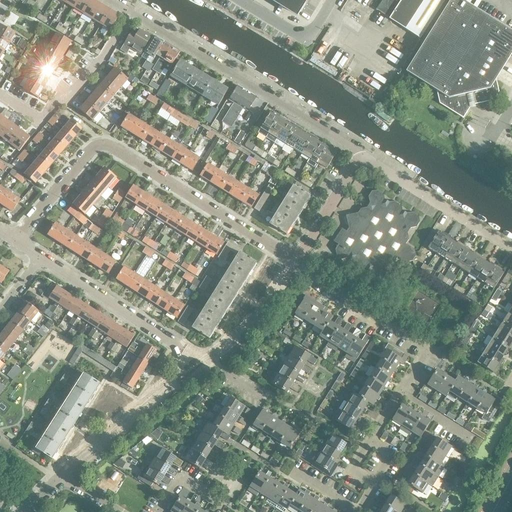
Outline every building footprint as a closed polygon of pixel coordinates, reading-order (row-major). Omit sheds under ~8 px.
[(90,0),(77,0),(73,8),(83,13),(90,0)] [(93,0),(90,0),(83,13),(92,19),(101,4),(93,0)] [(273,0),(298,15),(307,0),(273,0)] [(382,0),(376,10),(389,18),(389,19),(420,39),(445,0),(382,0)] [(462,0),(450,0),(406,71),(436,91),(439,103),(463,118),(469,108),(468,104),(474,102),(475,104),(483,103),(493,100),(499,91),(496,79),(511,55),(511,54),(511,31),(503,25),(462,0)] [(110,10),(101,4),(92,19),(101,25),(110,10)] [(111,30),(120,16),(110,10),(101,25),(111,30)] [(15,33),(0,24),(0,37),(9,43),(15,33)] [(141,54),(151,37),(140,30),(136,36),(131,33),(121,50),(126,53),(130,48),(141,54)] [(71,42),(56,33),(51,42),(66,51),(71,42)] [(149,55),(142,67),(149,72),(153,65),(151,63),(156,55),(164,42),(153,35),(153,36),(144,52),(149,55)] [(0,49),(4,52),(9,43),(0,37),(0,49)] [(60,61),(66,51),(51,42),(45,52),(60,61)] [(172,46),(164,42),(156,55),(160,58),(152,70),(156,72),(172,46)] [(160,75),(164,68),(168,71),(172,65),(180,51),(172,46),(156,72),(160,75)] [(54,70),(60,61),(45,52),(40,61),(54,70)] [(180,60),(170,76),(186,86),(196,70),(180,60)] [(49,79),(54,70),(40,61),(34,70),(49,79)] [(115,68),(108,76),(121,88),(128,79),(115,68)] [(43,89),(49,79),(34,70),(28,80),(43,89)] [(212,79),(196,70),(186,86),(202,96),(212,79)] [(135,84),(138,80),(131,75),(129,79),(135,84)] [(114,96),(121,88),(108,76),(101,85),(114,96)] [(140,80),(147,85),(149,80),(143,76),(140,80)] [(228,89),(212,79),(202,96),(218,106),(228,89)] [(28,80),(23,89),(38,98),(43,89),(28,80)] [(165,80),(162,85),(168,88),(172,83),(165,80)] [(157,90),(159,86),(151,81),(149,85),(157,90)] [(107,104),(114,96),(101,85),(93,93),(107,104)] [(168,88),(162,85),(159,90),(165,94),(168,88)] [(234,103),(224,118),(222,122),(231,127),(243,108),(248,111),(256,97),(237,85),(229,100),(234,103)] [(159,90),(156,95),(162,99),(165,94),(159,90)] [(151,102),(154,97),(156,94),(151,92),(146,100),(151,102)] [(107,104),(93,93),(86,101),(99,113),(107,104)] [(79,110),(92,121),(99,113),(86,101),(79,110)] [(211,106),(209,111),(215,114),(217,110),(211,106)] [(166,122),(170,115),(174,109),(170,107),(166,112),(168,113),(163,120),(166,122)] [(0,115),(0,114),(0,122),(8,112),(5,109),(0,115)] [(170,115),(173,116),(172,118),(180,123),(184,116),(178,112),(174,109),(170,115)] [(209,111),(206,115),(212,119),(215,114),(209,111)] [(12,114),(8,112),(0,122),(0,136),(2,138),(12,124),(7,120),(12,114)] [(270,112),(267,117),(260,128),(260,129),(257,133),(265,138),(279,115),(275,113),(274,115),(270,112)] [(131,133),(139,121),(129,114),(121,127),(131,133)] [(263,115),(256,126),(260,129),(260,128),(267,117),(263,115)] [(274,143),(286,123),(283,120),(284,118),(279,115),(265,138),(274,143)] [(184,116),(180,123),(187,127),(188,126),(191,127),(194,122),(190,119),(184,116)] [(65,127),(76,136),(82,129),(71,120),(65,127)] [(139,121),(131,133),(141,139),(149,127),(139,121)] [(12,124),(2,138),(10,144),(25,125),(22,122),(17,128),(12,124)] [(286,123),(274,143),(282,148),(296,125),(292,123),(290,125),(286,123)] [(29,127),(25,125),(10,144),(19,151),(30,137),(25,133),(29,127)] [(301,128),(296,125),(282,148),(291,153),(294,149),(293,149),(303,133),(299,130),(301,128)] [(57,136),(68,146),(76,136),(65,127),(57,136)] [(149,127),(141,139),(151,146),(159,133),(149,127)] [(214,135),(209,131),(206,137),(211,140),(214,135)] [(239,145),(245,134),(240,131),(234,141),(239,145)] [(159,133),(151,146),(161,152),(169,139),(159,133)] [(301,154),(312,135),(308,133),(307,135),(303,133),(293,149),(294,149),(301,154)] [(309,159),(319,143),(316,140),(317,138),(312,135),(301,154),(309,159)] [(49,145),(60,155),(68,146),(57,136),(49,145)] [(169,139),(161,152),(171,158),(179,146),(169,139)] [(225,149),(228,150),(231,145),(225,142),(222,146),(226,148),(225,149)] [(319,143),(309,159),(310,159),(307,163),(316,168),(318,164),(329,145),(325,143),(323,145),(319,143)] [(40,155),(51,165),(60,155),(49,145),(40,155)] [(234,154),(237,149),(231,145),(228,150),(234,154)] [(333,148),(329,145),(318,164),(327,169),(336,153),(332,150),(333,148)] [(181,164),(189,152),(179,146),(171,158),(181,164)] [(256,153),(261,157),(264,152),(259,149),(256,153)] [(189,152),(181,164),(192,171),(200,158),(189,152)] [(265,159),(272,164),(273,164),(276,159),(268,154),(265,159)] [(32,164),(44,174),(51,165),(40,155),(32,164)] [(255,156),(253,158),(249,164),(254,167),(257,162),(263,165),(265,162),(255,156)] [(24,174),(35,183),(44,174),(32,164),(24,174)] [(208,164),(207,164),(200,176),(211,183),(218,170),(208,164)] [(275,169),(271,166),(266,174),(270,177),(275,169)] [(96,177),(108,187),(116,178),(104,168),(96,177)] [(18,180),(22,175),(17,171),(12,169),(9,173),(18,180)] [(218,170),(211,183),(220,189),(228,176),(218,170)] [(22,175),(18,180),(22,184),(26,179),(22,175)] [(228,176),(220,189),(230,195),(238,183),(228,176)] [(88,186),(101,196),(108,187),(96,177),(88,186)] [(254,208),(259,212),(278,182),(272,179),(254,208)] [(238,183),(230,195),(240,201),(248,189),(238,183)] [(125,198),(126,198),(136,205),(143,192),(133,185),(125,198)] [(0,203),(1,204),(9,192),(0,186),(0,203)] [(81,195),(93,205),(101,196),(88,186),(81,195)] [(293,186),(282,204),(299,215),(310,196),(293,186)] [(119,189),(115,194),(122,198),(125,193),(119,189)] [(251,208),(259,195),(248,189),(240,201),(251,208)] [(333,241),(334,242),(338,244),(335,250),(337,256),(342,259),(348,258),(353,261),(354,267),(359,270),(366,269),(370,272),(372,278),(377,281),(383,280),(387,274),(385,268),(388,264),(394,262),(397,257),(406,262),(412,261),(416,256),(414,249),(406,244),(409,239),(407,233),(410,228),(416,227),(420,222),(418,216),(413,212),(407,213),(402,210),(400,204),(395,201),(389,202),(385,199),(383,193),(378,190),(372,191),(368,197),(370,203),(367,208),(361,209),(357,214),(352,216),(349,227),(346,232),(341,229),(335,230),(332,235),(333,241)] [(9,192),(1,204),(12,212),(20,200),(9,192)] [(146,211),(153,198),(143,192),(136,205),(146,211)] [(112,199),(119,203),(122,198),(115,194),(112,199)] [(85,215),(85,214),(93,205),(81,195),(73,204),(85,215)] [(156,217),(163,205),(153,198),(146,211),(156,217)] [(286,235),(299,215),(282,204),(270,224),(286,235)] [(166,223),(173,211),(163,205),(156,217),(166,223)] [(67,211),(76,218),(80,214),(71,207),(67,211)] [(106,209),(103,214),(110,218),(113,213),(106,209)] [(175,230),(183,217),(173,211),(166,223),(175,230)] [(110,222),(120,229),(127,219),(124,217),(122,221),(117,217),(119,214),(116,212),(110,222)] [(76,218),(85,226),(89,222),(80,214),(76,218)] [(100,219),(106,223),(110,218),(103,214),(100,219)] [(186,236),(193,224),(183,217),(175,230),(186,236)] [(92,232),(96,227),(92,224),(89,222),(85,226),(88,228),(88,229),(92,232)] [(48,235),(58,242),(65,229),(55,223),(48,235)] [(193,224),(186,236),(196,242),(203,230),(193,224)] [(68,248),(76,236),(65,229),(58,242),(68,248)] [(206,249),(213,236),(203,230),(196,242),(206,249)] [(436,253),(448,235),(443,232),(442,234),(438,232),(428,248),(436,253)] [(448,235),(436,253),(444,258),(454,242),(451,240),(452,238),(448,235)] [(78,255),(86,242),(76,236),(68,248),(78,255)] [(217,255),(224,243),(213,236),(206,249),(217,255)] [(141,241),(147,244),(151,247),(154,242),(150,239),(149,240),(144,237),(141,241)] [(88,261),(96,249),(86,242),(78,255),(88,261)] [(224,247),(230,250),(233,245),(228,242),(224,247)] [(454,242),(444,258),(452,263),(464,245),(460,242),(458,244),(454,242)] [(464,245),(452,263),(460,268),(470,252),(467,250),(468,248),(464,245)] [(98,268),(106,255),(96,249),(88,261),(98,268)] [(161,253),(171,260),(174,255),(170,252),(168,255),(162,251),(161,253)] [(218,258),(223,261),(227,255),(222,252),(218,258)] [(237,255),(228,270),(244,281),(256,263),(241,253),(239,252),(237,255)] [(470,252),(460,268),(468,273),(480,255),(476,252),(474,254),(470,252)] [(106,255),(98,268),(108,274),(116,262),(106,255)] [(480,255),(468,273),(477,279),(487,262),(483,260),(484,258),(480,255)] [(160,256),(156,262),(166,268),(169,263),(160,256)] [(183,262),(181,266),(186,269),(186,270),(191,273),(194,267),(190,264),(189,266),(183,262)] [(487,262),(477,279),(485,284),(496,265),(492,263),(491,265),(487,262)] [(496,265),(485,284),(494,289),(504,273),(499,270),(501,268),(496,265)] [(0,266),(0,282),(1,283),(9,272),(0,266)] [(127,286),(135,274),(124,267),(116,279),(127,286)] [(216,288),(233,299),(245,281),(244,281),(228,270),(216,288)] [(137,292),(144,280),(135,274),(127,286),(137,292)] [(211,279),(206,276),(203,282),(208,285),(211,279)] [(146,299),(154,286),(144,280),(137,292),(146,299)] [(203,282),(199,288),(204,291),(208,285),(203,282)] [(56,307),(59,304),(66,292),(56,286),(56,287),(51,284),(47,291),(51,294),(49,298),(55,302),(53,305),(56,307)] [(157,305),(164,293),(154,286),(146,299),(157,305)] [(216,288),(204,308),(221,319),(233,299),(216,288)] [(29,291),(26,296),(33,302),(35,299),(34,295),(29,291)] [(66,292),(59,304),(68,310),(76,298),(66,292)] [(164,293),(157,305),(167,312),(174,299),(164,293)] [(304,320),(316,301),(310,297),(309,299),(306,297),(304,299),(294,314),(304,320)] [(85,305),(76,298),(68,310),(75,314),(73,318),(76,320),(78,316),(85,305)] [(176,318),(184,306),(174,299),(167,312),(176,318)] [(38,311),(26,302),(18,312),(30,321),(38,311)] [(313,305),(304,320),(313,325),(323,311),(325,307),(319,303),(318,305),(315,303),(314,305),(313,305)] [(95,311),(85,305),(78,316),(76,320),(80,322),(82,319),(87,322),(95,311)] [(188,306),(184,312),(189,315),(193,309),(188,306)] [(209,338),(221,319),(204,308),(194,325),(192,328),(193,329),(209,338)] [(313,325),(322,331),(329,321),(332,317),(326,313),(327,311),(324,309),(323,311),(313,325)] [(92,330),(96,332),(98,329),(105,317),(95,311),(87,322),(93,326),(91,329),(92,330)] [(11,322),(23,331),(30,321),(18,312),(11,322)] [(184,312),(181,317),(186,320),(189,315),(184,312)] [(502,322),(511,327),(511,316),(508,314),(502,322)] [(107,335),(115,324),(105,317),(98,329),(107,335)] [(183,325),(186,320),(181,317),(178,322),(183,325)] [(319,336),(328,342),(329,342),(338,327),(343,320),(338,317),(334,324),(329,321),(322,331),(319,336)] [(49,320),(45,326),(49,329),(54,323),(49,320)] [(23,331),(11,322),(4,331),(15,340),(23,331)] [(497,330),(511,338),(511,327),(502,322),(497,330)] [(336,351),(338,348),(347,333),(348,333),(352,326),(347,323),(343,330),(338,327),(329,342),(328,342),(326,345),(336,351)] [(107,335),(117,341),(124,330),(115,324),(107,335)] [(283,333),(290,337),(292,333),(285,329),(283,333)] [(338,348),(347,353),(347,354),(357,339),(361,331),(356,329),(352,335),(348,333),(347,333),(338,348)] [(127,348),(134,336),(124,330),(117,341),(127,348)] [(492,338),(511,349),(511,347),(511,343),(511,342),(511,338),(497,330),(492,338)] [(0,335),(0,343),(8,350),(15,340),(4,331),(0,335)] [(347,354),(347,353),(344,357),(354,363),(356,359),(357,359),(370,338),(365,334),(361,341),(357,339),(347,354)] [(295,335),(292,339),(299,343),(302,339),(295,335)] [(511,349),(492,338),(487,346),(504,356),(506,353),(508,354),(511,349)] [(302,345),(308,349),(311,345),(304,341),(302,345)] [(381,359),(396,368),(399,363),(402,365),(408,356),(388,343),(385,348),(387,349),(381,359)] [(80,344),(77,349),(82,352),(83,353),(86,348),(80,344)] [(128,350),(138,357),(148,364),(157,350),(147,344),(143,351),(137,347),(135,350),(130,346),(127,350),(128,350)] [(317,360),(295,346),(289,356),(304,365),(307,361),(314,365),(317,360)] [(482,354),(500,366),(503,361),(501,360),(504,356),(487,346),(482,354)] [(366,350),(362,357),(366,359),(370,352),(366,350)] [(500,366),(482,354),(477,362),(493,373),(496,369),(498,370),(500,366)] [(283,365),(298,374),(301,370),(308,374),(311,369),(304,365),(289,356),(283,365)] [(120,363),(140,376),(148,364),(138,357),(135,364),(129,360),(127,362),(122,359),(120,363)] [(364,361),(360,359),(356,366),(360,368),(364,361)] [(375,368),(390,378),(394,372),(396,373),(398,370),(396,368),(381,359),(375,368)] [(140,376),(120,363),(117,367),(122,370),(121,372),(127,376),(122,383),(132,389),(140,376)] [(280,363),(274,372),(292,383),(295,379),(302,383),(305,379),(298,374),(283,365),(280,363)] [(15,365),(12,369),(18,373),(21,370),(15,365)] [(354,368),(350,375),(354,377),(358,370),(354,368)] [(369,377),(384,387),(388,381),(390,382),(392,379),(390,378),(375,368),(369,377)] [(7,375),(13,379),(18,373),(12,369),(7,375)] [(437,390),(446,376),(436,370),(427,384),(437,390)] [(290,388),(297,392),(300,388),(292,383),(274,372),(268,381),(286,393),(290,388)] [(341,372),(337,379),(341,382),(345,375),(341,372)] [(64,374),(62,378),(67,381),(67,380),(71,383),(74,379),(69,377),(64,374)] [(100,384),(84,374),(75,386),(92,397),(100,384)] [(446,376),(437,390),(446,396),(447,395),(455,381),(454,381),(446,376)] [(455,400),(457,397),(458,397),(467,382),(457,376),(454,381),(455,381),(447,395),(455,400)] [(364,387),(378,396),(382,390),(384,391),(386,388),(384,387),(369,377),(364,387)] [(339,384),(335,381),(331,388),(335,391),(339,384)] [(467,382),(458,397),(467,403),(476,388),(467,382)] [(68,399),(84,409),(92,397),(75,386),(68,399)] [(378,396),(364,387),(358,395),(358,396),(368,402),(372,406),(376,399),(379,400),(380,397),(378,396)] [(476,409),(485,394),(476,388),(467,403),(476,409)] [(334,393),(330,390),(325,398),(329,400),(334,393)] [(347,402),(359,409),(362,411),(364,412),(366,409),(364,408),(368,402),(358,396),(358,395),(353,392),(347,402)] [(485,394),(476,409),(485,414),(483,418),(488,421),(501,401),(493,395),(491,397),(485,394)] [(418,398),(425,403),(427,399),(420,395),(418,398)] [(224,407),(239,416),(242,412),(249,416),(252,411),(230,397),(224,407)] [(84,409),(68,399),(60,411),(76,422),(84,409)] [(324,400),(320,407),(324,409),(328,402),(324,400)] [(430,401),(428,404),(435,409),(437,405),(430,401)] [(359,409),(347,402),(342,411),(341,411),(356,420),(359,422),(360,419),(358,417),(362,411),(359,409)] [(392,419),(401,425),(402,425),(411,411),(401,404),(392,419)] [(439,406),(437,410),(444,415),(446,411),(439,406)] [(243,426),(246,421),(239,416),(224,407),(218,416),(233,426),(236,421),(243,426)] [(271,416),(265,412),(267,410),(264,408),(262,410),(252,425),(258,429),(257,431),(261,433),(262,431),(271,416)] [(332,419),(350,430),(353,432),(356,427),(353,425),(356,420),(341,411),(342,411),(338,409),(332,419)] [(52,423),(68,434),(76,422),(60,411),(52,423)] [(420,416),(411,411),(402,425),(401,425),(399,429),(408,435),(411,431),(420,416)] [(446,416),(453,420),(455,417),(448,412),(446,416)] [(237,435),(241,430),(233,426),(218,416),(215,414),(210,423),(209,423),(228,435),(230,430),(237,435)] [(280,422),(275,418),(276,416),(273,414),(271,416),(262,431),(267,434),(266,437),(270,439),(271,437),(281,422),(280,422)] [(420,437),(430,422),(420,416),(411,431),(420,437)] [(458,418),(455,422),(462,426),(464,422),(458,418)] [(227,441),(229,436),(228,435),(209,423),(210,423),(205,420),(199,429),(217,441),(220,436),(227,441)] [(285,422),(283,420),(282,420),(280,422),(281,422),(271,437),(277,440),(275,442),(279,445),(280,443),(281,443),(290,428),(284,424),(285,422)] [(68,434),(52,423),(44,436),(60,446),(68,434)] [(314,423),(310,430),(314,433),(318,426),(314,423)] [(290,449),(302,430),(292,424),(290,428),(281,443),(286,446),(284,448),(288,450),(290,448),(290,449)] [(467,424),(464,428),(471,432),(474,428),(467,424)] [(29,426),(26,430),(34,435),(37,431),(33,429),(29,426)] [(199,429),(193,438),(193,439),(196,441),(197,440),(211,450),(214,445),(221,450),(224,445),(217,441),(199,429)] [(381,438),(385,440),(389,433),(385,431),(381,438)] [(308,433),(304,440),(308,442),(312,435),(308,433)] [(452,446),(450,446),(430,433),(427,438),(434,442),(431,447),(446,456),(452,446)] [(331,434),(325,444),(340,453),(343,448),(345,449),(348,445),(331,434)] [(52,459),(60,446),(44,436),(36,448),(52,459)] [(394,446),(399,439),(395,437),(390,444),(394,446)] [(218,454),(211,450),(197,440),(196,441),(191,450),(205,459),(208,455),(215,459),(218,454)] [(241,444),(248,448),(250,444),(243,440),(241,444)] [(302,452),(306,445),(302,442),(298,449),(302,452)] [(403,452),(408,445),(404,442),(399,449),(403,452)] [(446,456),(431,447),(424,442),(421,447),(428,451),(425,456),(440,465),(446,456)] [(340,453),(325,444),(320,453),(334,462),(335,462),(338,456),(340,458),(342,455),(340,454),(340,453)] [(253,446),(250,450),(257,454),(260,450),(253,446)] [(155,458),(170,467),(173,462),(180,467),(183,462),(161,448),(155,458)] [(209,468),(212,463),(205,459),(191,450),(185,459),(199,469),(202,463),(209,468)] [(422,461),(419,465),(438,477),(444,468),(440,465),(425,456),(418,451),(415,456),(422,461)] [(259,456),(267,460),(269,456),(262,452),(259,456)] [(338,465),(337,464),(335,462),(334,462),(320,453),(314,463),(332,474),(338,465)] [(271,457),(269,461),(276,466),(278,462),(271,457)] [(122,469),(127,461),(122,458),(117,466),(122,469)] [(170,467),(155,458),(149,467),(164,476),(167,471),(174,476),(177,471),(170,467)] [(416,470),(414,474),(428,483),(428,484),(432,487),(438,477),(419,465),(412,461),(409,465),(416,470)] [(137,478),(148,485),(150,487),(153,483),(158,486),(161,481),(168,485),(171,480),(164,476),(149,467),(146,464),(140,474),(137,478)] [(422,493),(428,484),(428,483),(414,474),(406,470),(404,474),(411,479),(407,484),(422,493)] [(259,492),(267,480),(268,478),(270,476),(266,474),(265,476),(259,471),(247,490),(257,496),(259,492)] [(267,480),(259,492),(268,498),(278,483),(279,481),(276,479),(274,481),(268,478),(267,480)] [(278,483),(268,498),(277,504),(287,489),(289,486),(285,483),(282,486),(278,483)] [(285,511),(287,510),(290,505),(299,490),(295,487),(292,492),(287,489),(277,504),(275,508),(282,511),(285,511)] [(304,493),(299,490),(290,505),(299,510),(308,496),(310,492),(306,489),(304,493)] [(397,511),(400,511),(406,504),(384,490),(381,495),(388,500),(385,504),(397,511)] [(301,511),(310,511),(317,501),(319,498),(315,495),(313,499),(308,496),(299,510),(301,511)] [(171,511),(183,511),(189,503),(190,500),(187,498),(186,501),(179,496),(170,511),(171,511)] [(248,504),(241,499),(239,503),(246,508),(248,504)] [(397,511),(385,504),(378,500),(375,504),(382,509),(379,511),(397,511)] [(323,511),(326,507),(328,505),(325,503),(323,505),(317,501),(310,511),(323,511)] [(189,503),(183,511),(196,511),(198,508),(199,506),(196,504),(195,506),(189,503)]
